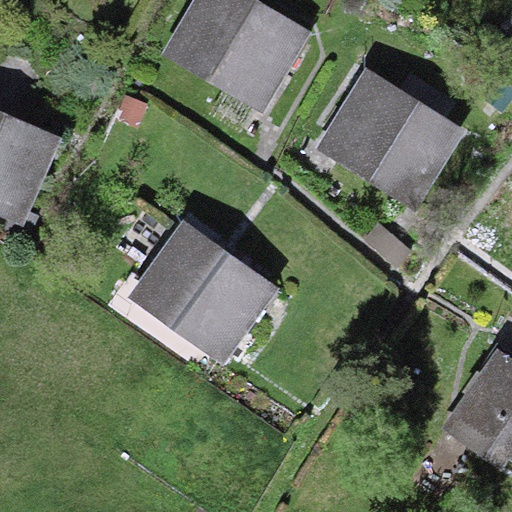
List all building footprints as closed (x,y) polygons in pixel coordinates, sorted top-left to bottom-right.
[(288,29),(239,0),(174,0),(146,48),(242,105),(288,29)] [(349,72),(304,141),(379,190),(424,121),(349,72)] [(42,132),(0,116),(0,201),(15,207),(42,132)] [(169,218),(117,280),(200,350),(253,288),(169,218)] [(378,224),(368,237),(396,258),(407,245),(378,224)] [(511,367),(482,349),(439,418),(511,462),(511,367)]
